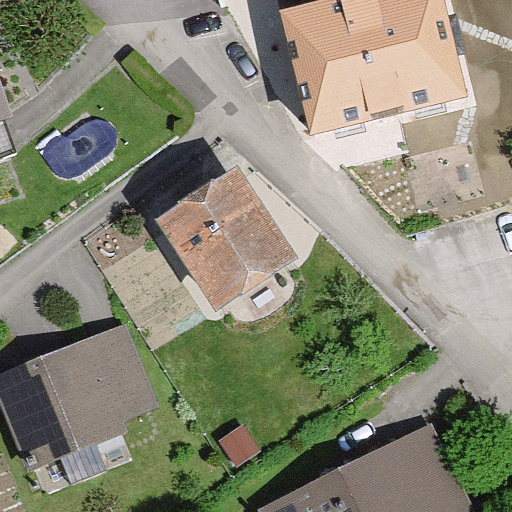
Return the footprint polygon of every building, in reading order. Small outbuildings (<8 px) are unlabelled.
[(367,0),(284,19),(315,151),(468,111),(439,0),(367,0)] [(0,82),(0,121),(12,116),(0,82)] [(293,271),(235,185),(157,238),(210,317),(220,331),(298,278),(293,271)] [(24,372),(0,381),(0,402),(32,482),(127,444),(121,430),(158,416),(124,332),(24,372)] [(335,491),(293,511),(464,511),(430,444),(335,491)]
